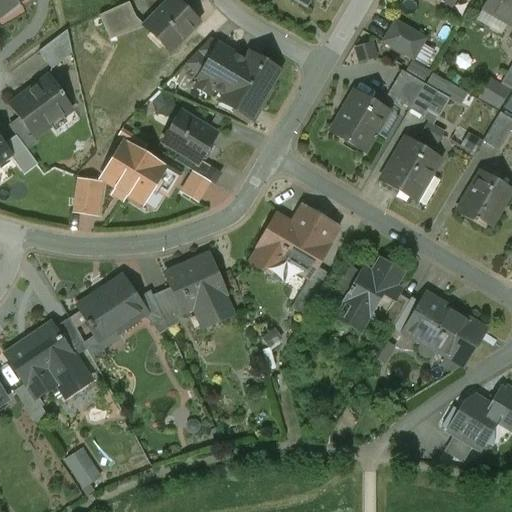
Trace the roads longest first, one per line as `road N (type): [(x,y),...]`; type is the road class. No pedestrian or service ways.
road 1 (residential): [(271,156),(235,210),(173,239),(81,247),(19,235)]
road 2 (residential): [(511,302),(271,156)]
road 3 (residential): [(321,68),(218,0)]
